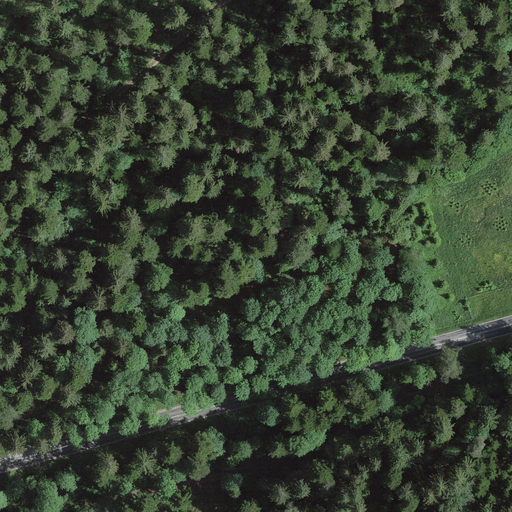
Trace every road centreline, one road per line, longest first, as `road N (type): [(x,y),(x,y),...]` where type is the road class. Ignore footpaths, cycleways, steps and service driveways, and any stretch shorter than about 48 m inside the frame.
road 1 (secondary): [(511,326),(0,464)]
road 2 (track): [(511,358),(216,467),(50,511)]
road 3 (track): [(229,0),(0,185)]
